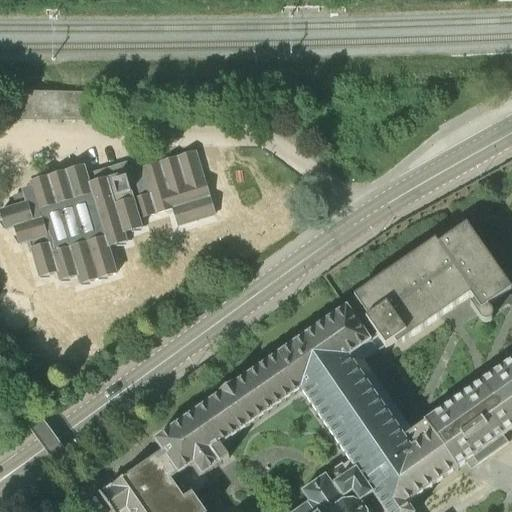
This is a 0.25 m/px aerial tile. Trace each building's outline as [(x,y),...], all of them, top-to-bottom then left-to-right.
[(3,121),(18,121),(18,94),(4,94),(3,121)] [(18,94),(18,121),(32,122),(32,94),(18,94)] [(32,94),(32,122),(46,122),(47,94),(32,94)] [(47,94),(46,122),(61,122),(61,94),(47,94)] [(61,94),(61,122),(75,122),(75,94),(61,94)] [(75,94),(75,122),(89,122),(89,94),(75,94)] [(32,189),(23,192),(27,206),(0,213),(6,232),(15,229),(20,247),(46,239),(48,246),(31,252),(39,279),(57,274),(60,283),(77,278),(80,286),(116,275),(108,248),(126,243),(124,234),(142,229),(139,220),(173,210),(179,228),(215,216),(196,154),(126,175),(123,166),(87,177),(84,168),(30,185),(32,189)] [(369,511),(368,510),(364,511),(360,506),(364,503),(361,501),(371,494),(383,511),(410,511),(407,506),(473,459),(479,467),(492,457),(487,449),(511,430),(511,298),(506,295),(511,292),(467,227),(438,247),(436,243),(354,299),(359,306),(349,313),(347,309),(234,388),(232,385),(220,393),(222,396),(155,442),(163,453),(100,497),(110,511),(369,511)] [(482,485),(485,478),(477,473),(473,480),(482,485)]
